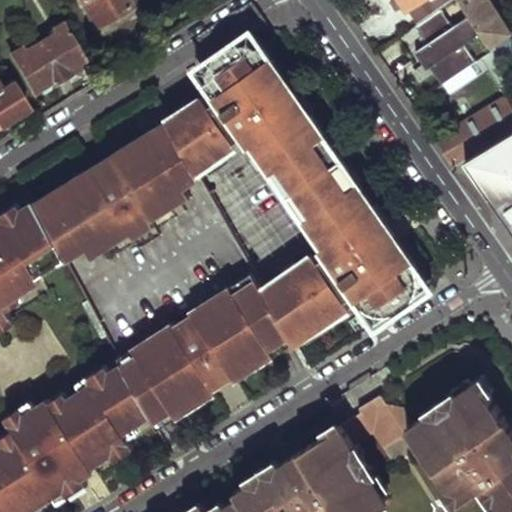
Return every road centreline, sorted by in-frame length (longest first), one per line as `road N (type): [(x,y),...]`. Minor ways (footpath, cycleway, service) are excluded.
road 1 (residential): [(505,271),(115,511)]
road 2 (residential): [(505,271),(315,0)]
road 3 (residential): [(265,0),(0,168)]
